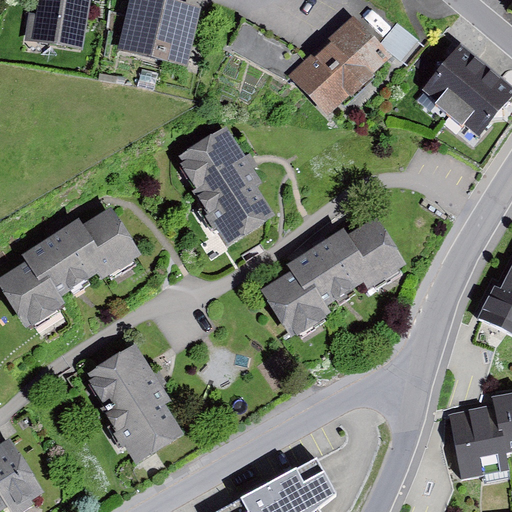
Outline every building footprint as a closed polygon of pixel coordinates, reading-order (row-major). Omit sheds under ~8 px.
[(39,0),(37,15),(29,14),(25,42),(83,51),(90,0),(39,0)] [(202,9),(161,0),(129,0),(118,51),(188,67),(202,9)] [(305,63),(289,77),(328,119),(393,59),(354,17),(328,42),(331,45),(314,61),(311,57),(305,63)] [(296,50),(243,19),(228,48),(287,81),(289,77),(305,63),(296,50)] [(419,42),(397,24),(380,44),(402,62),(419,42)] [(491,71),(461,46),(446,64),(437,64),(439,74),(423,93),(453,117),(491,71)] [(511,99),(511,87),(491,71),(453,117),(480,139),(494,121),(504,120),(502,112),(511,99)] [(228,129),(177,161),(230,245),(274,218),(256,190),(263,186),(249,163),(228,129)] [(26,265),(0,281),(0,290),(25,330),(65,305),(61,300),(78,288),(98,276),(102,283),(142,258),(111,210),(83,228),(79,222),(22,258),(26,265)] [(292,274),(261,293),(291,340),(331,315),(327,309),(363,286),(367,293),(408,268),(377,219),(347,238),(344,232),(287,267),(292,274)] [(511,271),(501,293),(495,290),(479,323),(511,338),(511,271)] [(133,347),(87,377),(90,382),(87,384),(102,407),(110,402),(115,409),(104,416),(117,435),(114,437),(123,450),(126,450),(136,466),(182,436),(163,408),(170,403),(156,382),(133,347)] [(495,410),(450,419),(462,483),(509,474),(505,456),(511,454),(511,398),(494,402),(495,410)] [(10,440),(0,446),(0,491),(10,508),(12,511),(25,511),(34,507),(31,502),(43,495),(10,440)] [(318,460),(222,511),(319,511),(338,496),(318,460)] [(0,511),(3,511),(10,508),(0,491),(0,511)]
